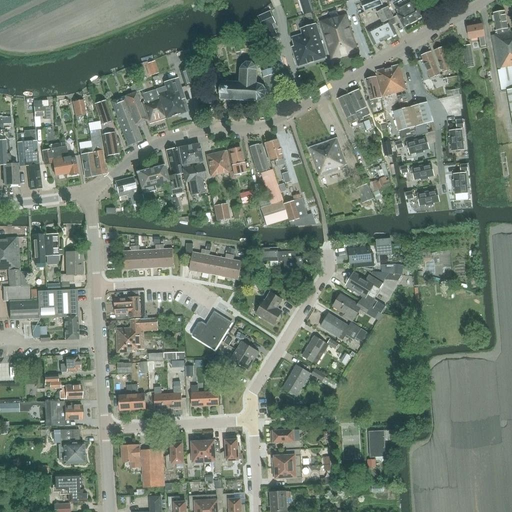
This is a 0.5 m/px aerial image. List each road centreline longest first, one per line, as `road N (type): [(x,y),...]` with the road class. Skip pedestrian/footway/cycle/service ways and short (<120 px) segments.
road 1 (tertiary): [(88,193),(169,138),(275,122),(482,0)]
road 2 (residential): [(250,421),(106,430)]
road 3 (tertiary): [(106,430),(96,287)]
